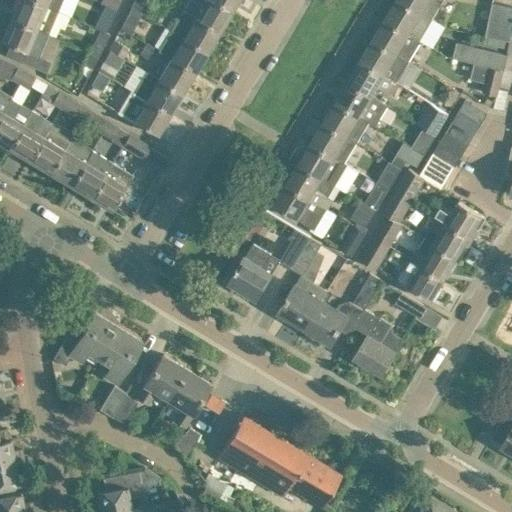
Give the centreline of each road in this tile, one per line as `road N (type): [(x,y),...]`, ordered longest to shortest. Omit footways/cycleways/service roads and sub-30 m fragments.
road 1 (residential): [(401,431),(362,420),(123,275)]
road 2 (residential): [(284,0),(123,275)]
road 3 (residential): [(401,431),(511,251)]
road 4 (residential): [(197,511),(181,471),(163,455),(92,424),(44,428)]
road 5 (residential): [(511,509),(417,452),(401,431)]
road 6 (residential): [(50,233),(24,298),(29,348)]
